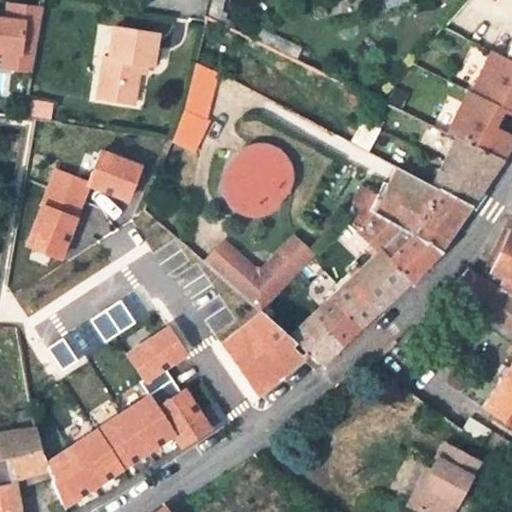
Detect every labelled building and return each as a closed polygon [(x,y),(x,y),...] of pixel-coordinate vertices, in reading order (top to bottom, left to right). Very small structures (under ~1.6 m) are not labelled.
[(208,0),(205,14),(218,20),(221,0),(208,0)] [(2,20),(0,20),(0,53),(32,57),(39,10),(4,6),(2,20)] [(107,59),(103,59),(96,100),(132,106),(137,74),(138,66),(146,67),(151,68),(157,35),(113,29),(107,59)] [(511,62),(490,52),(474,85),(471,94),(511,111),(511,62)] [(32,57),(0,53),(0,70),(30,74),(32,57)] [(195,62),(189,85),(211,92),(217,73),(195,62)] [(137,74),(145,75),(146,67),(138,66),(137,74)] [(204,114),(211,92),(189,85),(185,103),(204,114)] [(511,111),(471,94),(469,93),(450,133),(454,135),(464,140),(501,158),(511,142),(511,111)] [(51,104),(33,101),(31,113),(50,116),(51,104)] [(396,107),(384,101),(378,112),(411,129),(418,117),(396,107)] [(185,103),(181,114),(202,121),(204,114),(185,103)] [(197,147),(207,123),(202,121),(181,114),(171,138),(197,147)] [(409,174),(414,162),(417,157),(367,135),(360,148),(399,168),(409,174)] [(464,140),(454,135),(436,172),(414,162),(409,174),(430,185),(469,205),(478,190),(491,172),(501,158),(464,140)] [(91,185),(137,198),(147,158),(101,146),(91,185)] [(243,153),(234,160),(229,171),(229,182),(234,193),(242,201),(253,205),(264,204),(275,198),(282,189),(284,178),(282,166),(275,157),(265,151),(254,150),(243,153)] [(65,257),(95,180),(56,165),(26,242),(65,257)] [(390,185),(382,182),(368,210),(374,213),(437,250),(443,242),(450,232),(469,205),(430,185),(409,174),(399,168),(390,185)] [(376,252),(407,281),(421,266),(437,250),(374,213),(356,232),(370,245),(376,252)] [(511,328),(511,225),(486,280),(480,276),(468,269),(448,288),(511,328)] [(313,255),(291,235),(279,251),(299,269),(301,270),(313,255)] [(301,270),(299,269),(279,251),(261,269),(252,267),(222,241),(203,260),(259,310),(301,270)] [(359,327),(407,281),(376,252),(328,299),(359,327)] [(350,335),(359,327),(328,299),(308,318),(340,345),(350,335)] [(124,303),(92,316),(101,338),(133,325),(124,303)] [(331,353),(340,345),(308,318),(289,336),(320,364),(331,353)] [(482,406),(511,426),(511,359),(510,363),(482,406)] [(29,413),(10,416),(11,425),(12,430),(35,427),(31,426),(29,413)] [(488,431),(468,419),(461,429),(481,442),(488,431)] [(0,431),(12,430),(11,425),(6,426),(3,423),(0,422),(0,431)] [(0,458),(5,458),(13,480),(18,478),(48,469),(39,448),(35,427),(12,430),(0,431),(0,458)] [(64,511),(126,476),(98,435),(48,469),(64,511)] [(443,445),(412,506),(413,506),(424,511),(448,511),(475,461),(443,445)] [(0,458),(0,487),(14,483),(13,480),(5,458),(0,458)] [(22,500),(18,478),(13,480),(14,483),(17,501),(22,500)] [(18,511),(17,501),(14,483),(0,487),(0,511),(18,511)]
